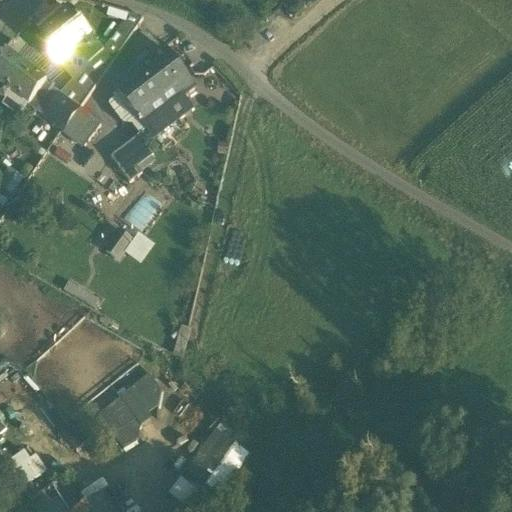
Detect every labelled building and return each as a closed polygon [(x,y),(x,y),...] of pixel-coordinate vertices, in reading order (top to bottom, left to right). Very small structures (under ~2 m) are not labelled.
[(59,68),(60,68),(76,54),(91,40),(68,12),(35,39),(59,68)] [(129,17),(111,44),(122,52),(143,21),(129,17)] [(91,40),(76,54),(84,64),(88,68),(104,55),(102,53),(91,40)] [(113,64),(122,52),(111,44),(102,53),(104,55),(113,64)] [(10,94),(29,108),(46,86),(47,85),(5,53),(0,60),(0,86),(2,88),(0,91),(0,98),(5,101),(10,94)] [(116,90),(145,129),(169,112),(194,93),(164,53),(116,90)] [(70,80),(84,64),(76,54),(60,68),(70,80)] [(88,68),(87,70),(100,83),(113,64),(104,55),(88,68)] [(70,80),(73,84),(73,85),(82,75),(87,70),(88,68),(84,64),(70,80)] [(87,70),(82,75),(96,89),(100,83),(87,70)] [(80,111),(96,89),(82,75),(73,85),(73,84),(61,97),(80,111)] [(50,89),(46,86),(29,108),(34,111),(50,89)] [(61,97),(50,89),(34,111),(45,120),(61,97)] [(45,120),(64,133),(69,127),(80,111),(61,97),(45,120)] [(91,120),(80,111),(69,127),(79,134),(91,120)] [(176,122),(169,112),(145,129),(152,138),(176,122)] [(79,134),(89,142),(100,127),(91,120),(79,134)] [(135,137),(142,146),(152,138),(145,129),(135,137)] [(112,154),(133,181),(156,164),(142,146),(135,137),(112,154)] [(0,187),(15,195),(24,180),(9,171),(0,187)] [(106,258),(119,265),(123,257),(140,267),(152,245),(134,235),(130,243),(118,236),(106,258)] [(98,417),(123,453),(138,444),(140,431),(153,421),(149,417),(159,410),(162,392),(149,376),(98,417)] [(71,426),(61,434),(77,454),(87,446),(71,426)] [(193,490),(214,507),(250,458),(229,443),(233,437),(220,429),(216,434),(217,434),(193,466),(205,475),(193,490)] [(3,467),(20,492),(47,473),(36,457),(30,461),(24,452),(3,467)] [(182,481),(193,490),(205,475),(193,466),(182,481)] [(50,490),(65,511),(78,511),(83,509),(64,481),(50,490)] [(193,490),(182,481),(169,498),(187,511),(210,511),(214,507),(193,490)] [(106,495),(117,511),(141,511),(123,484),(106,495)] [(31,503),(37,511),(65,511),(50,490),(31,503)] [(117,511),(106,495),(83,509),(78,511),(117,511)]
